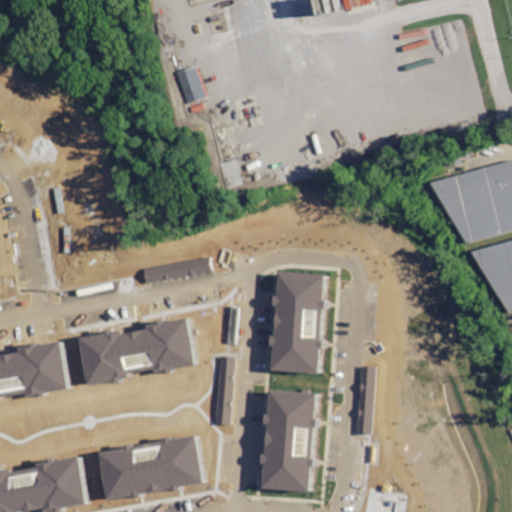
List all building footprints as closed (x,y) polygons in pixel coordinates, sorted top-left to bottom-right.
[(331,16),(328,0),(344,0),(347,13),(331,16)] [(347,0),(349,8),(375,3),(374,0),(347,0)] [(191,105),(181,73),(201,67),(210,99),(191,105)] [(241,123),(235,100),(257,94),(263,117),(241,123)] [(229,190),(221,159),(239,155),(247,185),(229,190)] [(437,183),(511,161),(511,232),(474,243),(437,183)] [(511,303),(479,252),(511,242),(511,303)] [(333,274),(285,271),(279,369),(327,372),(333,274)] [(359,319),(343,307),(346,303),(362,315),(359,319)] [(381,365),(366,364),(363,433),(379,434),(381,365)] [(277,389),(325,392),(323,417),(325,417),(324,426),(322,425),(320,457),(322,457),(322,465),(319,465),(317,490),(269,486),(271,462),(268,462),(269,453),(272,453),(274,422),(271,422),(272,413),(275,413),(277,389)]
